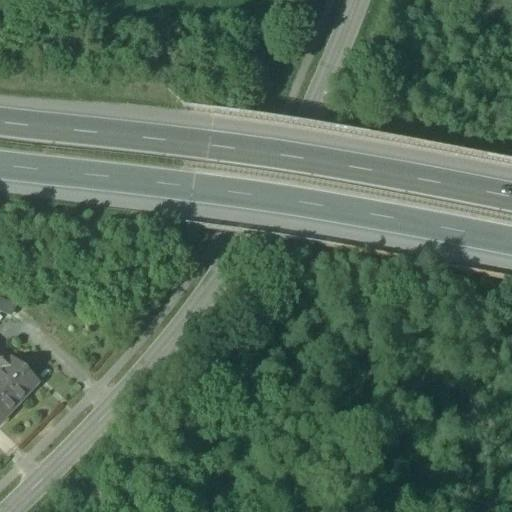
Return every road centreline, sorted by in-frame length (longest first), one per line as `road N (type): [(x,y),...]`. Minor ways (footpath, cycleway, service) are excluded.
road 1 (tertiary): [(20,511),(170,353),(230,268),(276,186),(355,0)]
road 2 (motorway): [(511,208),(0,126)]
road 3 (motorway): [(0,172),(511,250)]
